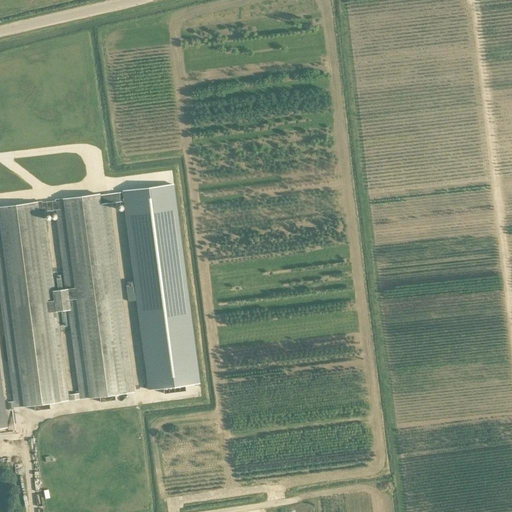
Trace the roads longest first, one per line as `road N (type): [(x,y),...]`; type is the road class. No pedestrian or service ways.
road 1 (track): [(473,0),(511,324)]
road 2 (unclassified): [(0,33),(134,0)]
